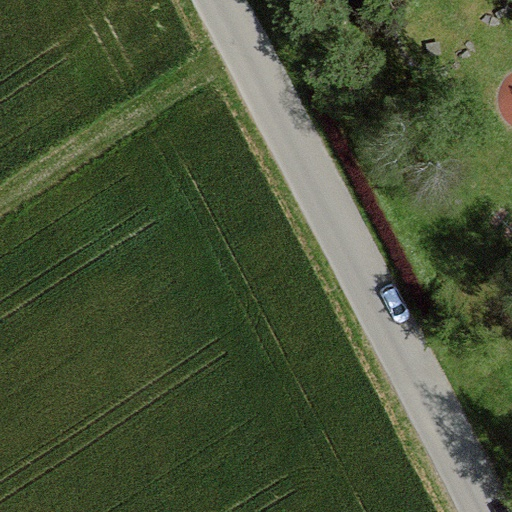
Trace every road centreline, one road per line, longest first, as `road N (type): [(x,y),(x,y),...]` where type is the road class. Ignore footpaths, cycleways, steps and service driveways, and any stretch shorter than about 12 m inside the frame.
road 1 (residential): [(212,0),(486,511)]
road 2 (track): [(235,42),(0,198)]
